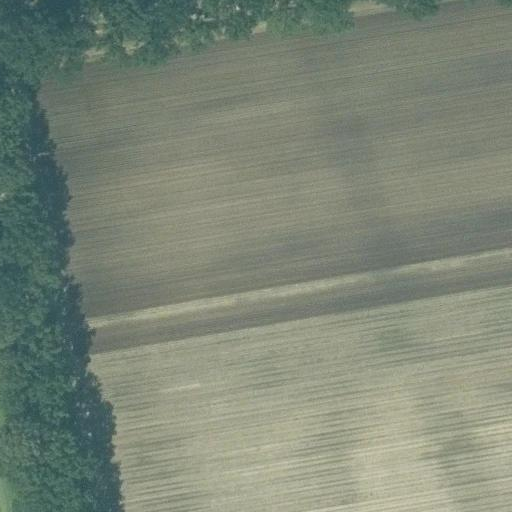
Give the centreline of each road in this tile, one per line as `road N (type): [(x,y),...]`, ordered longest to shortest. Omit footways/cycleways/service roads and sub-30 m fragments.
road 1 (unclassified): [(56,511),(0,202)]
road 2 (unclassified): [(0,33),(203,0)]
